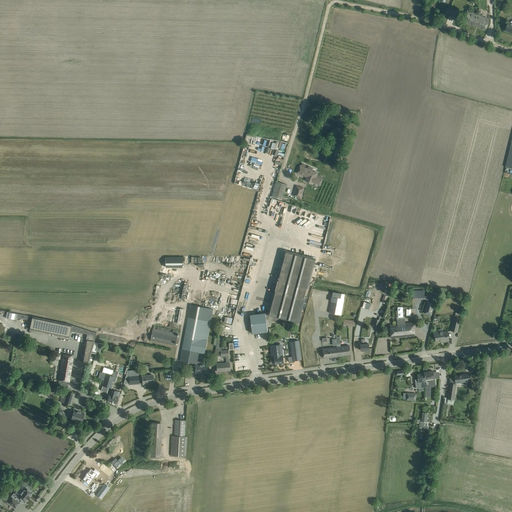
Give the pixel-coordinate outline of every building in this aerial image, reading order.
[(458,11),(448,7),(445,14),(455,18),(458,11)] [(464,22),(475,26),(479,15),(467,10),(464,17),(466,17),(464,22)] [(479,15),(475,26),(485,30),(489,21),(483,19),(483,17),(479,15)] [(300,166),(297,173),(301,175),(307,177),(305,181),(313,184),(313,183),(313,182),(320,185),(322,180),(321,180),(315,178),(317,173),(311,170),(312,167),(308,166),(307,169),(305,168),(306,165),(302,163),(301,166),(300,166)] [(277,182),(272,197),(282,200),(289,202),(290,199),(283,197),(283,195),(287,185),(277,182)] [(304,188),(296,186),(293,196),(301,198),(304,188)] [(277,280),(274,290),(305,298),(308,288),(316,258),(285,250),(277,280)] [(251,326),(249,326),(249,332),(252,331),(252,333),(267,331),(267,327),(269,327),(271,327),(272,321),(273,317),(279,318),(299,323),(305,298),(274,290),(269,309),(268,314),(267,315),(269,316),(268,318),(268,319),(266,319),(265,313),(250,315),(251,321),(251,326)] [(332,297),(329,313),(341,315),(344,299),(332,297)] [(435,303),(427,301),(424,313),(431,315),(435,303)] [(191,305),(180,360),(195,363),(196,361),(198,352),(203,353),(205,351),(213,309),(191,305)] [(454,317),(451,331),(457,332),(460,319),(461,316),(459,315),(460,313),(456,312),(455,314),(454,317)] [(374,324),(380,326),(381,321),(382,321),(384,316),(380,314),(378,319),(375,319),(374,324)] [(28,316),(28,320),(31,321),(30,325),(29,329),(68,338),(70,330),(71,325),(32,317),(28,316)] [(397,324),(390,325),(391,338),(414,335),(413,323),(405,324),(404,317),(397,317),(397,324)] [(179,337),(177,337),(178,331),(153,326),(150,341),(175,346),(176,342),(178,343),(179,337)] [(438,331),(435,331),(435,332),(435,334),(435,337),(436,341),(440,340),(441,342),(444,341),(449,341),(447,331),(444,332),(443,330),(443,329),(438,329),(438,331)] [(15,342),(15,344),(21,345),(21,342),(23,343),(24,337),(15,336),(15,342)] [(337,338),(333,339),(334,344),(341,344),(341,336),(337,336),(337,338)] [(216,347),(214,356),(221,355),(221,356),(226,356),(226,363),(217,364),(217,366),(217,371),(230,370),(230,365),(229,363),(229,356),(229,350),(221,350),(221,349),(223,338),(218,337),(216,345),(216,347)] [(361,344),(359,344),(360,349),(361,348),(361,351),(369,350),(369,345),(369,344),(365,344),(365,339),(361,339),(362,344),(361,344)] [(85,340),(82,362),(88,363),(91,353),(92,350),(94,342),(85,340)] [(290,342),(292,357),(288,357),(289,362),(293,361),(301,360),(299,341),(290,342)] [(94,342),(91,353),(95,354),(96,351),(100,352),(102,345),(94,342)] [(271,358),(271,359),(271,362),(272,363),(273,364),(275,363),(275,364),(284,363),(283,358),(283,356),(282,351),(281,345),(278,346),(277,345),(271,346),(272,354),(274,354),(274,357),(272,357),(271,358)] [(349,346),(337,347),(338,356),(351,355),(349,346)] [(338,356),(337,347),(323,349),(324,358),(338,356)] [(53,357),(52,356),(51,359),(54,361),(55,359),(60,360),(61,354),(54,352),(53,357)] [(73,356),(63,354),(59,380),(69,382),(73,356)] [(208,360),(196,361),(196,373),(197,373),(198,373),(201,373),(201,372),(203,372),(203,374),(205,374),(209,373),(209,368),(209,364),(208,360)] [(433,371),(424,372),(426,379),(426,381),(425,387),(430,386),(429,384),(435,383),(434,378),(437,378),(436,373),(433,373),(433,371)] [(102,385),(102,386),(108,388),(110,388),(111,385),(112,382),(115,383),(117,377),(118,373),(114,372),(113,372),(112,376),(106,374),(104,379),(104,381),(102,385)] [(134,375),(134,372),(128,372),(129,384),(138,384),(138,375),(134,375)] [(425,379),(424,373),(417,374),(419,382),(416,382),(417,388),(425,387),(426,381),(426,379),(425,379)] [(471,386),(471,381),(470,374),(466,374),(455,376),(456,383),(465,382),(465,384),(465,385),(466,385),(466,386),(467,386),(471,386)] [(154,382),(153,375),(141,376),(142,384),(154,382)] [(450,383),(448,399),(454,400),(456,384),(450,383)] [(40,388),(39,394),(52,397),(53,389),(40,388)] [(110,394),(109,394),(107,401),(116,403),(119,392),(111,389),(110,394)] [(60,402),(71,405),(75,393),(63,390),(60,402)] [(406,399),(406,400),(412,401),(416,401),(416,394),(413,393),(407,393),(406,399)] [(67,414),(66,418),(71,419),(70,420),(81,423),(84,413),(73,410),(73,411),(71,410),(71,412),(70,412),(69,415),(67,414)] [(420,421),(419,428),(428,429),(428,426),(427,426),(428,422),(427,422),(428,414),(423,413),(422,421),(420,421)] [(185,436),(185,420),(175,420),(174,436),(172,436),(171,456),(186,456),(187,436),(185,436)] [(152,437),(162,437),(162,426),(160,425),(160,423),(153,423),(152,437)] [(99,469),(110,477),(114,472),(102,464),(99,469)] [(82,479),(89,484),(95,477),(96,478),(100,473),(95,469),(93,471),(90,469),(88,472),(87,472),(85,475),(82,479)] [(8,500),(7,502),(15,509),(20,503),(19,502),(21,500),(25,503),(27,499),(28,500),(30,496),(33,493),(31,491),(34,487),(24,480),(21,484),(22,485),(25,487),(18,497),(14,494),(13,494),(11,496),(8,500)] [(104,485),(96,495),(101,499),(109,489),(104,485)] [(0,501),(2,499),(7,502),(8,500),(2,495),(0,496),(0,507),(2,505),(0,503),(0,501)]
